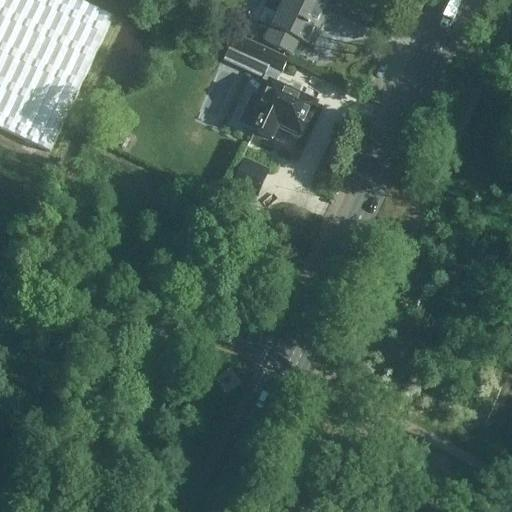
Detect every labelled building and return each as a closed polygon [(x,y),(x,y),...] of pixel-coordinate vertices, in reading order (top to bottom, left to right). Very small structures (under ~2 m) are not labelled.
[(0,0),(0,129),(51,154),(115,19),(74,0),(0,0)] [(283,0),(271,28),(263,44),(292,58),(300,42),(312,48),(331,8),(314,0),(283,0)] [(237,36),(230,51),(269,70),(256,97),(251,94),(237,125),(251,133),(274,143),(281,128),(302,139),(317,107),(298,98),(302,89),(294,85),(290,94),(271,85),(277,73),(281,75),(289,60),(237,36)] [(245,159),(236,187),(260,195),(270,167),(245,159)] [(65,402),(47,396),(42,414),(59,419),(65,402)]
